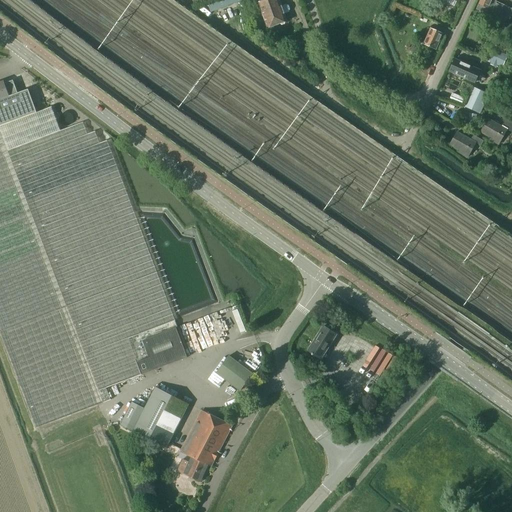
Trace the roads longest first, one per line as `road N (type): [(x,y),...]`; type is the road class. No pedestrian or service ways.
road 1 (tertiary): [(321,274),(0,36)]
road 2 (unclassified): [(347,464),(511,272)]
road 3 (tertiary): [(511,411),(321,274)]
road 4 (residential): [(286,372),(257,399),(200,511)]
road 5 (track): [(330,511),(420,410)]
